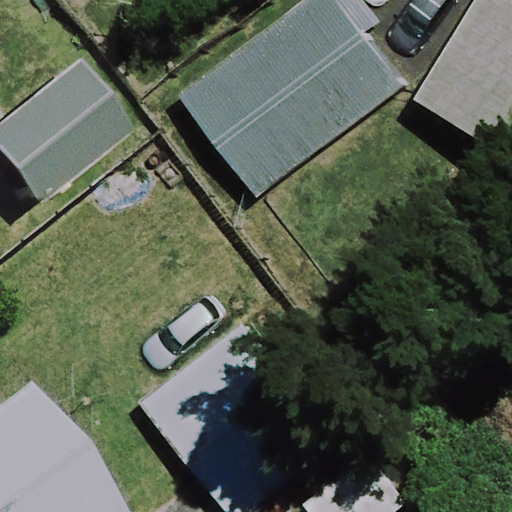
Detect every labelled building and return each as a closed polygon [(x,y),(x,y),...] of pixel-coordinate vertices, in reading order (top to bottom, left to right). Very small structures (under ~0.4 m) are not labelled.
[(511,0),(488,0),(428,104),(511,152),(511,0)] [(408,120),(343,14),(168,121),(233,227),(408,120)] [(117,141),(54,69),(0,116),(0,202),(20,225),(117,141)] [(252,511),(345,435),(251,324),(150,409),(237,511),(252,511)] [(0,511),(102,511),(20,405),(0,421),(0,511)]
